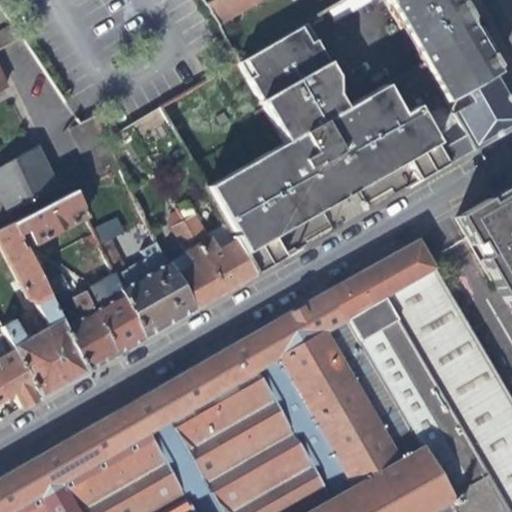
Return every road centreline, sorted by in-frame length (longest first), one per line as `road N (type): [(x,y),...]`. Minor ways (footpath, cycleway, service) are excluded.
road 1 (residential): [(0,454),(511,162)]
road 2 (unknown): [(430,208),(511,352)]
